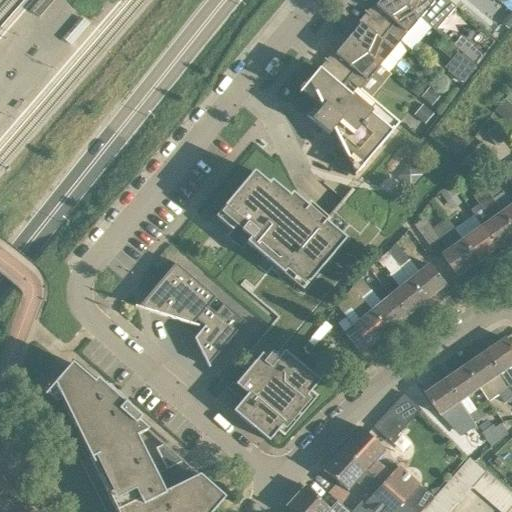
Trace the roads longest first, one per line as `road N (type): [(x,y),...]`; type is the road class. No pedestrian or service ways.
road 1 (residential): [(277,482),(90,323),(78,289),(315,0)]
road 2 (secondary): [(224,0),(0,279)]
road 3 (residential): [(277,482),(427,349),(507,300)]
